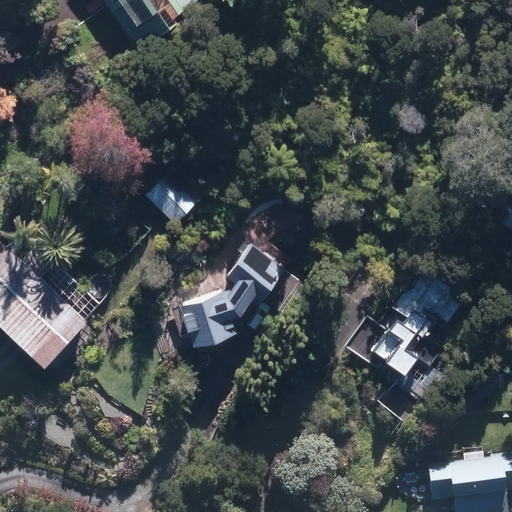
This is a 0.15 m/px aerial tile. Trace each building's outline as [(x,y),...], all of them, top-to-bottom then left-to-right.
[(108,0),(143,49),(188,15),(185,12),(199,0),(108,0)] [(171,170),(147,194),(177,224),(201,199),(171,170)] [(487,216),(511,228),(511,190),(502,185),(487,216)] [(0,239),(0,321),(49,368),(91,323),(1,238),(0,239)] [(266,300),(288,269),(252,244),(227,279),(237,287),(235,288),(227,291),(183,306),(197,348),(241,332),(237,319),(245,316),(256,300),(263,305),(266,300)] [(288,269),(266,300),(284,314),(307,282),(288,269)] [(403,382),(427,398),(445,373),(433,364),(444,348),(447,343),(438,337),(448,323),(450,323),(466,301),(452,291),(455,287),(447,282),(445,285),(426,271),(412,289),(410,288),(397,306),(394,304),(381,323),(391,330),(376,352),(389,360),(387,361),(407,376),(403,382)] [(457,505),(511,499),(511,497),(511,496),(511,453),(491,456),(492,461),(431,467),(435,504),(457,502),(457,505)]
